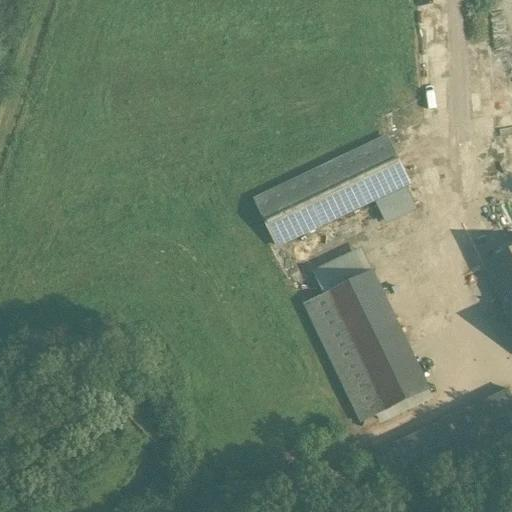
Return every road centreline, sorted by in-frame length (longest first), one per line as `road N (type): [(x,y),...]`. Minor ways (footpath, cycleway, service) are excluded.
road 1 (track): [(511,375),(222,511)]
road 2 (track): [(44,0),(0,138)]
